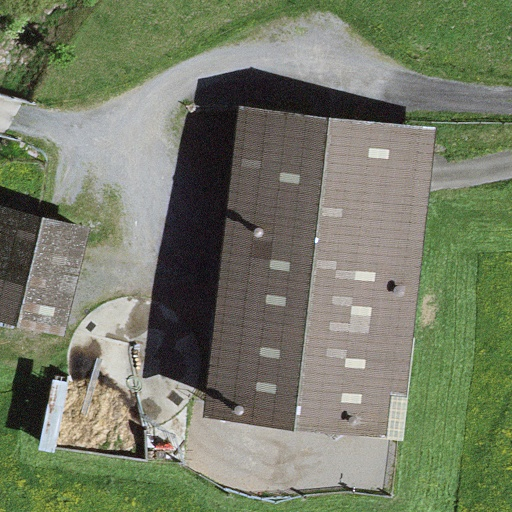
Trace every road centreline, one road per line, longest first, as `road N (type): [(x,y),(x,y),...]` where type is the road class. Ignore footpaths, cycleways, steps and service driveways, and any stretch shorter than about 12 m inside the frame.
road 1 (track): [(511,99),(466,101),(319,63),(237,59),(92,128),(18,116)]
road 2 (track): [(94,127),(149,177),(174,280)]
